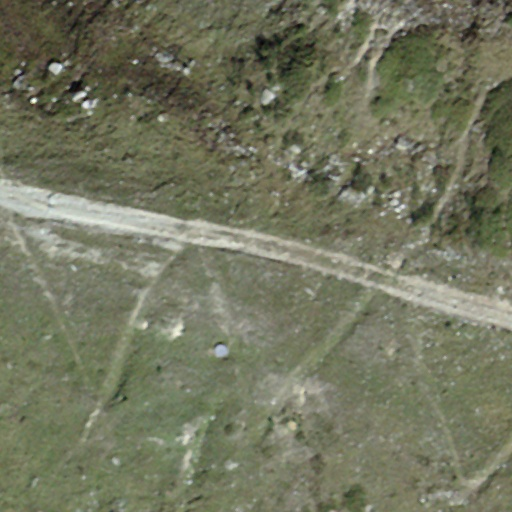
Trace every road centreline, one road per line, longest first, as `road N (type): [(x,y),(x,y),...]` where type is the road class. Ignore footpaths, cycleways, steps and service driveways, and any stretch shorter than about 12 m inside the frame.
road 1 (track): [(377,276),(0,188)]
road 2 (track): [(511,313),(377,276)]
